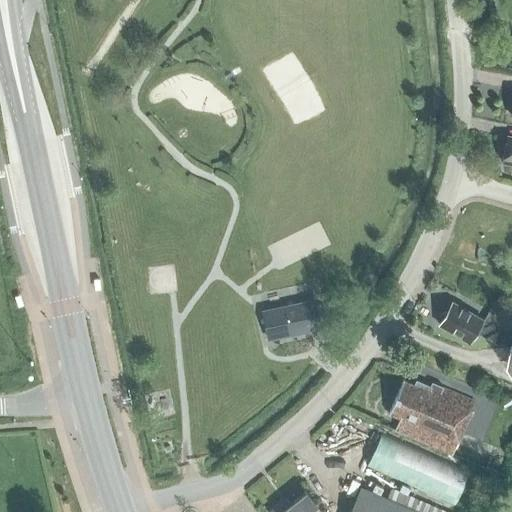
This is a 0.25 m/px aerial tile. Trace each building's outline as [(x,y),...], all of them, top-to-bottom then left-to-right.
[(511,137),(506,137),(501,162),(511,164),(511,137)] [(313,301),(261,313),(267,339),(319,328),(313,301)] [(481,320),(451,302),(445,313),(442,314),(439,318),(440,322),(438,325),(469,343),(475,332),(487,339),(497,346),(509,325),(487,312),(482,320),(481,320)] [(429,387),(415,381),(413,386),(402,381),(388,413),(399,418),(394,430),(451,455),(474,402),(431,384),(429,387)] [(454,503),(469,474),(397,438),(383,466),(454,503)] [(446,511),(391,488),(387,499),(360,487),(349,511),(446,511)] [(321,511),(305,491),(286,507),(282,501),(268,511),(321,511)]
